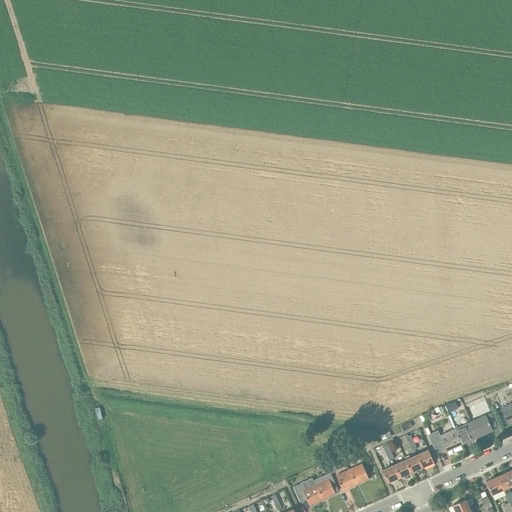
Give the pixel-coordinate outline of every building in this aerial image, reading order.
[(452,402),(446,405),(450,412),(455,410),(452,402)] [(507,424),(511,422),(511,403),(500,408),(503,415),(504,416),(506,422),(507,424)] [(470,422),(478,437),(493,431),(486,415),(470,422)] [(400,426),(403,431),(412,427),(409,422),(400,426)] [(455,429),(461,445),(478,437),(470,422),(455,429)] [(430,434),(428,435),(436,454),(445,450),(446,451),(461,445),(455,429),(440,435),(438,430),(430,434)] [(380,435),(383,440),(391,436),(389,431),(380,435)] [(410,435),(405,437),(408,444),(412,451),(417,449),(413,441),(410,435)] [(428,449),(417,455),(422,467),(434,462),(428,449)] [(394,459),(390,451),(386,454),(389,461),(394,459)] [(406,459),(405,460),(410,472),(411,472),(412,472),(422,467),(417,455),(410,458),(406,459)] [(395,464),(394,465),(399,477),(400,477),(411,472),(410,472),(405,460),(395,464)] [(337,470),(334,463),(327,466),(331,473),(337,470)] [(349,469),(356,485),(369,479),(362,463),(349,469)] [(383,470),(382,470),(388,483),(388,482),(399,477),(394,465),(383,470)] [(343,491),(356,485),(349,469),(336,475),(343,491)] [(498,476),(497,476),(503,490),(505,494),(505,495),(510,493),(508,488),(511,485),(511,479),(508,471),(498,476)] [(497,476),(486,481),(492,495),(499,492),(503,490),(497,476)] [(336,494),(329,478),(316,484),(323,500),(336,494)] [(300,484),(293,487),(300,502),(306,499),(309,506),(323,500),(316,484),(315,485),(307,488),(305,481),(300,484)] [(284,483),(273,488),(273,490),(275,493),(275,494),(284,490),(286,489),(284,485),(284,483)] [(452,505),(455,511),(465,511),(470,510),(465,499),(452,505)]
